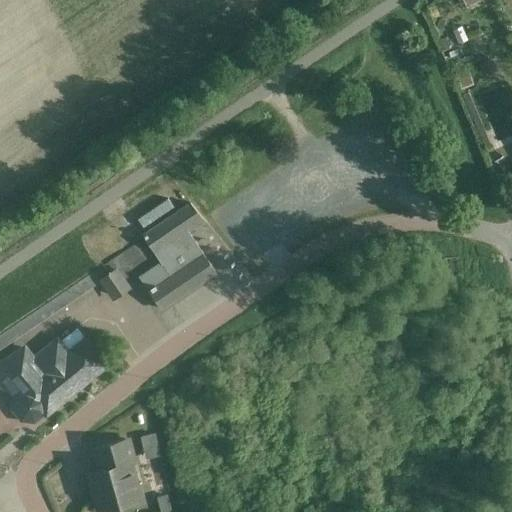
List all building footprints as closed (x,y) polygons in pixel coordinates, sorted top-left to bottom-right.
[(191,203),(0,333),(0,350),(101,281),(110,295),(139,275),(161,308),(216,271),(186,228),(202,218),(191,203)] [(37,421),(105,364),(86,341),(70,355),(58,340),(34,359),(25,348),(0,364),(0,378),(15,397),(14,408),(23,420),(37,421)] [(145,457),(160,454),(155,431),(140,434),(145,457)] [(96,450),(101,470),(130,462),(136,461),(131,441),(96,450)] [(101,470),(89,473),(98,508),(127,501),(124,490),(136,486),(130,462),(101,470)]
